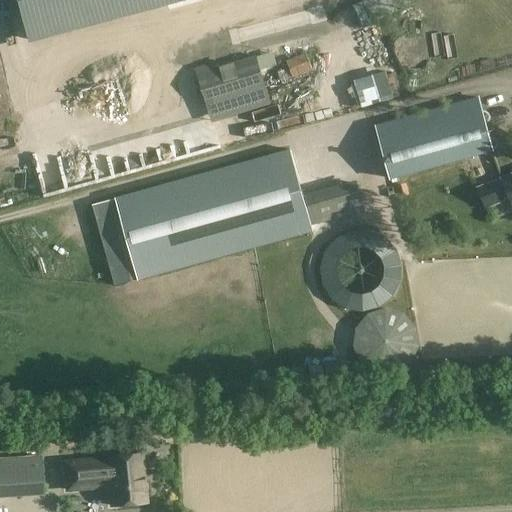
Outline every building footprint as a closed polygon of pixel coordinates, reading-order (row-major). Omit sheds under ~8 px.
[(37,0),(49,39),(191,0),(37,0)] [(279,0),(276,0),(264,5),(268,16),(283,11),(279,0)] [(362,0),(365,8),(382,2),(381,0),(362,0)] [(107,51),(136,45),(133,33),(104,39),(107,51)] [(301,42),(270,53),(276,69),(307,58),(301,42)] [(207,107),(267,89),(257,57),(197,75),(207,107)] [(376,126),(390,180),(496,152),(480,96),(376,126)] [(205,114),(208,129),(218,128),(216,113),(205,114)] [(63,137),(39,148),(45,159),(69,147),(63,137)] [(355,186),(305,200),(291,150),(116,199),(138,281),(314,232),(312,224),(362,210),(355,186)] [(486,208),(510,199),(511,202),(511,177),(498,183),(497,181),(478,188),(486,208)] [(385,267),(397,265),(393,246),(381,248),(385,267)] [(109,487),(111,506),(145,503),(141,455),(107,458),(107,459),(64,462),(67,490),(109,487)] [(0,458),(0,494),(42,492),(40,456),(0,458)] [(55,511),(56,493),(32,493),(31,511),(55,511)]
